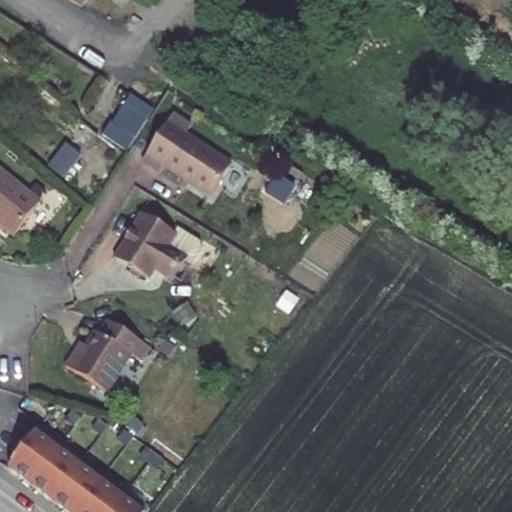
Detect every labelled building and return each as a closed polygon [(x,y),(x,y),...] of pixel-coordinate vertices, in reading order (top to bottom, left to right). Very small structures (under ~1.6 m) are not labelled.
[(129,95),(103,136),(127,152),(154,110),(129,95)] [(159,138),(143,162),(161,174),(165,167),(211,198),(232,165),(186,135),(192,127),(174,116),(159,138)] [(124,155),(102,140),(75,180),(98,195),(124,155)] [(0,171),(0,227),(13,238),(40,204),(0,171)] [(146,210),(143,215),(157,224),(161,219),(146,210)] [(143,215),(115,259),(147,281),(154,269),(174,282),(175,281),(187,263),(167,250),(176,237),(157,224),(143,215)] [(202,252),(200,245),(179,232),(176,237),(167,250),(187,263),(175,281),(181,284),(202,252)] [(189,310),(181,322),(190,329),(199,317),(189,310)] [(76,353),(67,368),(108,394),(132,355),(140,360),(149,347),(107,322),(100,335),(95,333),(81,357),(76,353)] [(166,345),(161,352),(168,357),(173,350),(166,345)] [(36,429),(8,469),(68,511),(144,511),(147,508),(36,429)]
